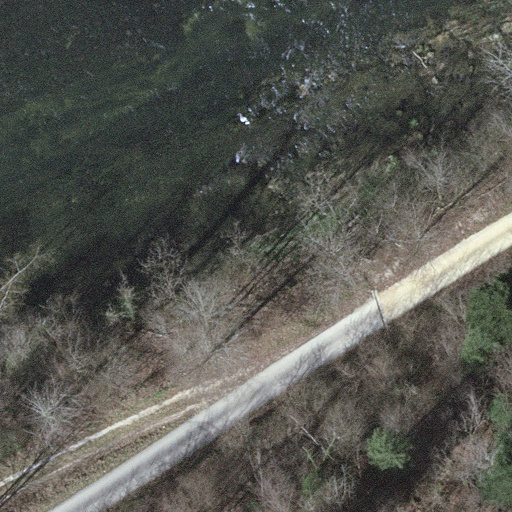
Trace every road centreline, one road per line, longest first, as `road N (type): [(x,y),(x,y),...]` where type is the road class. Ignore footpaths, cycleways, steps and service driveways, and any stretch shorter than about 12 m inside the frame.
road 1 (track): [(318,337),(0,487)]
road 2 (track): [(318,337),(54,511)]
road 3 (track): [(511,225),(318,337)]
